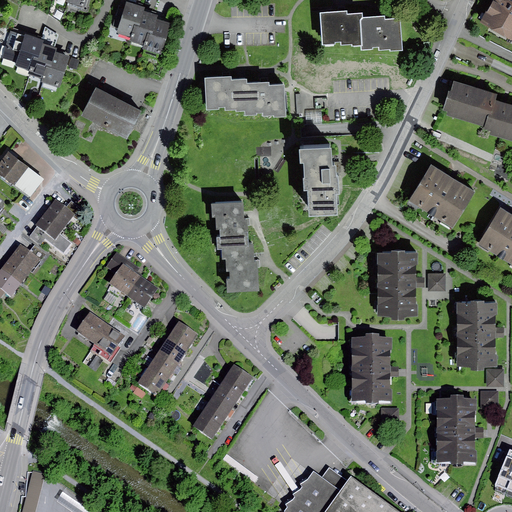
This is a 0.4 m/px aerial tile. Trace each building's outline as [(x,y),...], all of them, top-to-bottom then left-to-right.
[(70,0),(70,1),(69,4),(86,9),(88,0),(70,0)] [(511,0),(492,0),(480,24),(511,42),(511,0)] [(132,39),(142,8),(126,4),(125,8),(119,6),(113,26),(119,28),(117,34),(132,39)] [(145,46),(154,16),(155,13),(142,8),(132,39),(131,42),(145,46)] [(348,14),(321,15),(323,49),(352,47),(352,49),(363,49),(361,23),(362,20),(363,16),(348,17),(348,14)] [(161,55),(171,25),(157,20),(158,17),(154,16),(145,46),(144,50),(161,55)] [(361,23),(363,49),(363,53),(390,51),(391,54),(403,53),(400,21),(385,22),(385,18),(362,20),(361,23)] [(31,72),(41,41),(12,31),(3,58),(17,63),(16,67),(31,72)] [(46,81),(55,53),(57,50),(53,49),(55,45),(41,41),(31,72),(29,76),(46,81)] [(68,68),(71,59),(55,53),(46,81),(45,84),(61,89),(68,68)] [(80,61),(71,59),(68,68),(77,70),(80,61)] [(227,80),(205,81),(206,112),(219,112),(218,110),(226,110),(226,113),(236,113),(236,115),(247,114),(246,86),(246,83),(231,83),(231,80),(227,80)] [(496,96),(452,82),(442,115),(485,129),(494,100),(496,96)] [(265,85),(246,86),(247,114),(247,118),(257,117),(257,115),(263,115),(263,119),(273,119),(273,121),(287,120),(286,88),(269,88),(269,85),(265,85)] [(142,113),(96,90),(82,118),(127,141),(142,113)] [(511,105),(494,100),(485,129),(484,134),(511,143),(511,105)] [(321,110),(305,111),(306,125),(322,124),(321,110)] [(43,180),(8,153),(0,163),(0,175),(30,198),(43,180)] [(332,153),(299,155),(300,169),(305,169),(306,184),(303,184),(304,195),(308,195),(309,221),(337,220),(336,200),(340,200),(339,182),(337,182),(336,170),(333,170),(332,153)] [(452,180),(431,167),(409,203),(453,230),(475,194),(452,180)] [(244,204),(212,206),(212,218),(216,218),(218,248),(222,247),(249,246),(247,223),(245,223),(244,204)] [(55,205),(45,217),(65,233),(81,212),(72,205),(65,213),(55,205)] [(511,217),(501,211),(479,246),(511,266),(511,217)] [(65,233),(45,217),(33,234),(45,242),(64,257),(72,247),(60,238),(65,233)] [(45,242),(33,234),(29,239),(41,248),(45,242)] [(249,246),(222,247),(223,261),(227,261),(228,294),(259,292),(258,264),(255,264),(254,245),(249,246)] [(21,250),(12,262),(31,276),(46,256),(35,248),(29,256),(21,250)] [(140,268),(117,252),(108,266),(118,274),(111,284),(127,296),(141,276),(136,274),(140,268)] [(418,257),(378,256),(378,318),(391,318),(391,323),(404,323),(404,318),(417,318),(417,283),(418,257)] [(12,262),(0,276),(20,291),(31,276),(12,262)] [(53,268),(52,273),(56,276),(61,268),(55,265),(53,268)] [(445,274),(428,274),(428,292),(445,292),(445,274)] [(11,302),(20,291),(0,276),(0,300),(1,301),(4,297),(11,302)] [(157,288),(141,276),(127,296),(144,307),(157,288)] [(45,287),(41,294),(47,297),(51,291),(45,287)] [(109,293),(104,301),(111,305),(116,298),(109,293)] [(497,306),(457,306),(457,368),(471,368),(471,373),(484,373),(484,369),(497,369),(497,334),(497,306)] [(110,326),(91,313),(77,332),(96,346),(110,326)] [(199,333),(180,320),(169,336),(189,349),(191,346),(199,333)] [(124,336),(110,326),(96,346),(84,363),(96,371),(105,359),(111,363),(120,349),(117,347),(124,336)] [(189,349),(169,336),(158,351),(179,365),(184,357),(189,349)] [(391,348),(352,348),(353,408),(366,408),(366,414),(379,414),(379,410),(392,410),(391,373),(391,348)] [(179,365),(158,351),(148,367),(169,380),(173,373),(179,365)] [(255,378),(234,364),(224,379),(245,393),(248,389),(255,378)] [(169,380),(148,367),(137,383),(157,396),(164,387),(169,380)] [(504,371),(487,371),(487,387),(504,387),(504,371)] [(245,393),(224,379),(214,395),(234,409),(239,402),(245,393)] [(147,393),(137,387),(134,392),(133,393),(143,399),(147,393)] [(498,393),(481,393),(481,411),(499,410),(498,393)] [(234,409),(214,395),(204,410),(223,424),(226,419),(234,409)] [(451,399),(437,399),(436,462),(451,462),(451,465),(463,465),(463,461),(475,462),(475,438),(483,438),(483,433),(483,427),(475,427),(475,400),(463,400),(463,395),(451,395),(451,399)] [(223,424),(204,410),(192,426),(212,440),(219,431),(223,424)] [(399,412),(382,412),(382,428),(399,427),(399,412)] [(151,413),(148,417),(154,421),(157,416),(151,413)] [(508,489),(511,479),(511,450),(510,450),(496,485),(508,489)] [(399,511),(352,477),(349,481),(330,467),(323,478),(314,471),(308,480),(301,484),(303,487),(301,490),(293,495),(295,498),(293,500),(286,505),(288,508),(284,511),(399,511)] [(22,511),(35,511),(45,475),(33,471),(22,511)]
